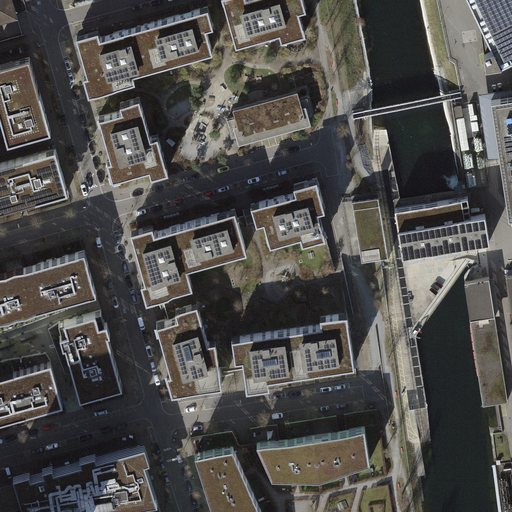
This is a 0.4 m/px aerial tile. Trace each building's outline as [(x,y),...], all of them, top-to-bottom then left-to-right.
[(0,0),(0,16),(15,12),(11,0),(0,0)] [(223,0),(236,45),(279,33),(281,40),(306,33),(300,10),(306,9),(304,0),(223,0)] [(511,0),(469,0),(479,20),(484,52),(486,66),(501,64),(511,61),(511,0)] [(98,29),(76,35),(87,74),(83,75),(89,94),(136,80),(134,73),(214,51),(207,27),(214,25),(208,5),(100,36),(98,29)] [(0,104),(40,93),(30,56),(0,64),(0,104)] [(297,89),(232,108),(234,115),(225,117),(231,138),(236,137),(238,143),(311,122),(309,116),(314,115),(308,94),(299,97),(297,89)] [(51,131),(40,93),(0,104),(0,117),(7,143),(51,131)] [(511,94),(491,97),(509,215),(511,214),(511,94)] [(122,108),(98,115),(101,122),(111,158),(107,159),(111,173),(112,178),(132,172),(148,168),(151,175),(169,170),(160,140),(158,133),(151,135),(140,95),(120,101),(122,108)] [(56,148),(23,157),(35,200),(68,191),(62,170),(56,148)] [(0,209),(22,204),(35,200),(23,157),(0,163),(0,209)] [(293,191),(251,203),(256,223),(263,221),(270,244),(300,236),(302,243),(326,236),(318,210),(326,208),(317,177),(293,183),(295,191),(293,191)] [(352,263),(389,257),(378,191),(351,195),(352,198),(352,200),(342,202),(352,263)] [(468,196),(395,208),(403,255),(434,250),(476,243),(490,241),(486,214),(471,216),(468,196)] [(247,251),(235,208),(222,212),(159,229),(155,230),(153,223),(131,229),(145,280),(141,281),(146,299),(193,286),(188,267),(247,251)] [(0,333),(69,307),(70,298),(97,290),(83,248),(59,256),(23,266),(13,267),(4,271),(0,271),(0,333)] [(489,277),(465,280),(471,319),(470,319),(479,382),(483,405),(495,403),(508,402),(495,316),(489,277)] [(177,315),(156,320),(170,371),(167,372),(172,391),(222,384),(216,339),(208,340),(200,309),(198,302),(175,308),(177,315)] [(101,309),(59,321),(62,334),(60,334),(63,346),(66,345),(80,397),(122,385),(114,357),(109,339),(101,309)] [(321,323),(232,336),(235,358),(242,357),(247,387),(258,386),(270,384),(269,376),(355,363),(351,335),(347,311),(320,315),(321,323)] [(40,362),(51,358),(49,351),(37,355),(40,362)] [(51,360),(0,373),(0,419),(11,416),(38,409),(63,401),(51,360)] [(283,439),(257,442),(272,476),(319,476),(370,460),(365,426),(342,430),(283,439)] [(30,470),(13,475),(14,479),(24,511),(85,511),(102,509),(102,511),(161,511),(156,495),(145,459),(148,458),(143,442),(140,443),(97,455),(96,451),(80,456),(82,460),(54,467),(53,463),(43,466),(44,470),(31,474),(30,470)] [(262,511),(233,446),(195,452),(204,481),(214,511),(262,511)]
